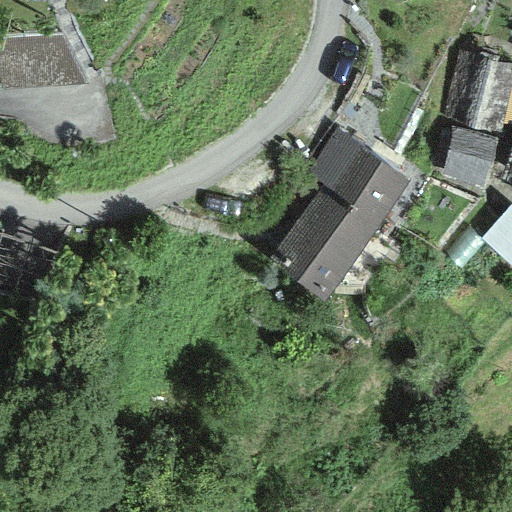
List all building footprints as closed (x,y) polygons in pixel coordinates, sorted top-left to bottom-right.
[(511,76),(511,64),(457,51),(439,118),(497,133),(511,76)] [(377,225),(409,182),(336,128),(306,173),(323,187),(377,225)] [(496,139),(454,129),(442,175),(484,186),(496,139)] [(511,142),(499,185),(511,188),(511,142)] [(267,260),(322,301),(377,225),(323,187),(267,260)] [(511,267),(511,204),(481,239),(511,267)] [(0,432),(11,416),(0,408),(0,432)]
